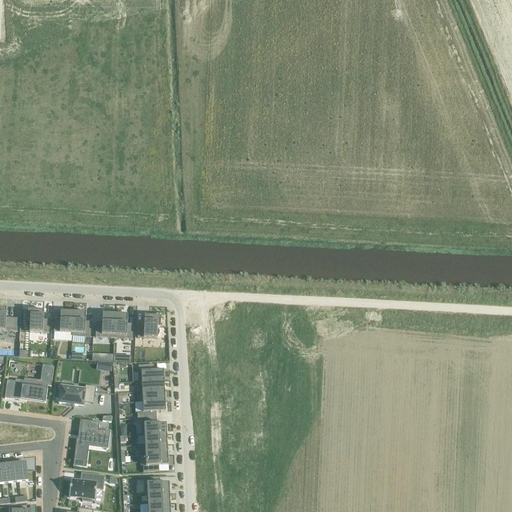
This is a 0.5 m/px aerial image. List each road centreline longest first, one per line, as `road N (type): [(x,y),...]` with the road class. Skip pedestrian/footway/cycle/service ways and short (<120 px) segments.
road 1 (residential): [(0,285),(177,295),(186,511)]
road 2 (unknown): [(177,295),(511,312)]
road 3 (residential): [(167,0),(184,231)]
